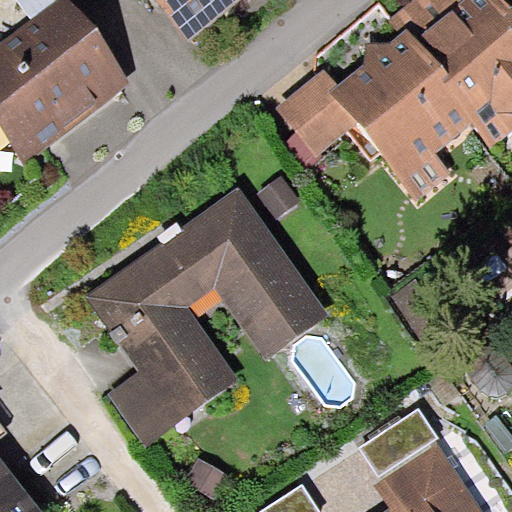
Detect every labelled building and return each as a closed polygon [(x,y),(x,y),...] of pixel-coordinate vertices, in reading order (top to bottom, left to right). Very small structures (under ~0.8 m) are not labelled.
[(57,0),(0,45),(0,128),(27,162),(127,83),(61,0),(57,0)] [(156,0),(190,43),(246,0),(156,0)] [(511,19),(497,0),(465,0),(412,40),(468,114),(492,146),(511,130),(511,19)] [(468,114),(412,40),(405,30),(334,83),(320,65),(271,102),(310,154),(353,122),(391,172),(468,114)] [(111,396),(146,446),(240,381),(190,310),(216,292),(259,355),(323,310),(242,193),(90,297),(143,373),(111,396)] [(0,511),(41,511),(0,456),(0,405),(1,405),(0,403),(0,511)] [(360,451),(382,483),(439,444),(417,413),(360,451)] [(390,511),(388,511),(485,511),(439,444),(382,483),(374,488),(390,511)] [(319,511),(304,487),(264,511),(319,511)]
